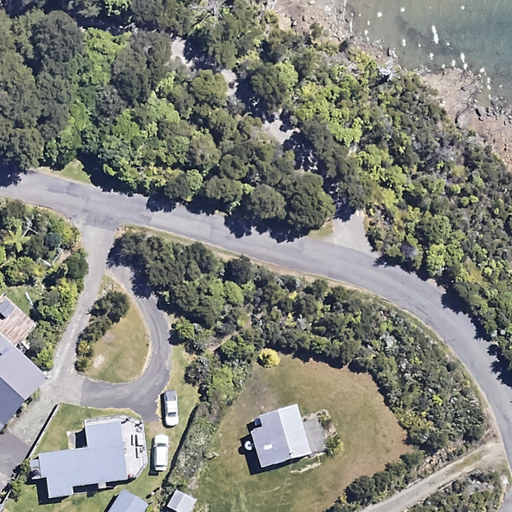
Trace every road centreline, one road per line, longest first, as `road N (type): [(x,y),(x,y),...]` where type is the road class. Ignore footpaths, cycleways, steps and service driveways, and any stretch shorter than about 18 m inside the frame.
road 1 (unclassified): [(0,181),(162,215),(413,291),(462,333),(511,414)]
road 2 (track): [(363,272),(328,174),(220,74),(167,40),(9,0)]
